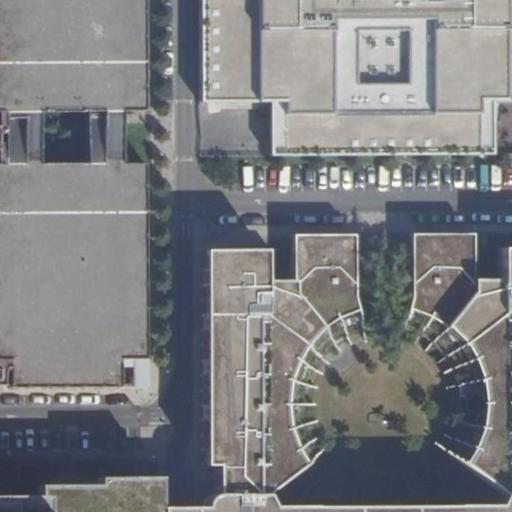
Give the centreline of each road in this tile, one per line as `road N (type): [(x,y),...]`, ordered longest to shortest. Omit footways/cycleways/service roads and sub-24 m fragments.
road 1 (residential): [(511,194),(184,195)]
road 2 (residential): [(183,436),(184,195)]
road 3 (residential): [(184,195),(182,0)]
road 4 (residential): [(0,433),(183,436)]
